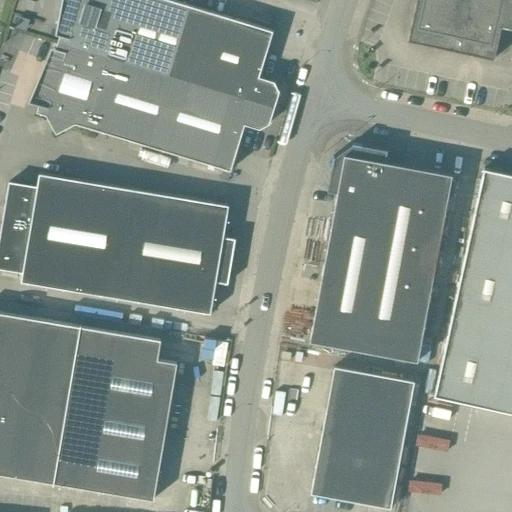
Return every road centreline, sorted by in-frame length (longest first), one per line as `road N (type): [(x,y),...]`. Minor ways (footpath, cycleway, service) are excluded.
road 1 (unclassified): [(231,511),(248,357),(312,95)]
road 2 (unclassified): [(511,140),(312,95)]
